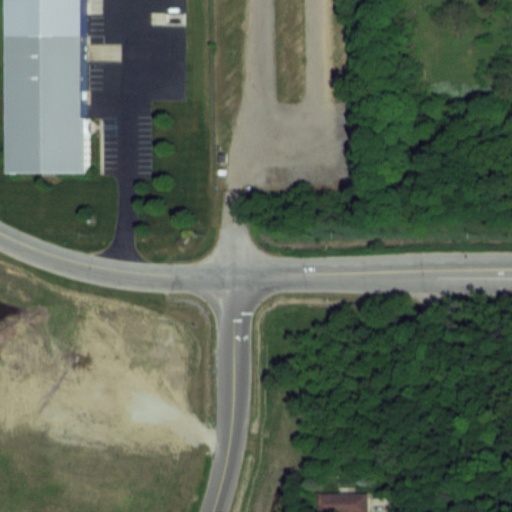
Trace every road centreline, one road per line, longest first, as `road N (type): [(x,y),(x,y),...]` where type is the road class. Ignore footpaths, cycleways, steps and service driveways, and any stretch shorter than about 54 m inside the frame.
road 1 (tertiary): [(229,273),(511,272)]
road 2 (tertiary): [(229,273),(230,422),(212,511)]
road 3 (tertiary): [(0,234),(38,253),(115,270),(229,273)]
